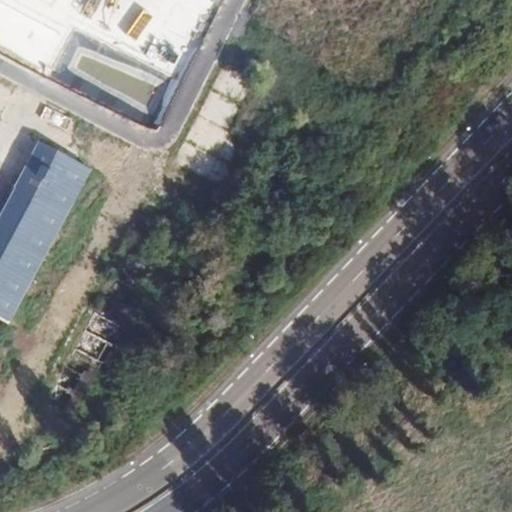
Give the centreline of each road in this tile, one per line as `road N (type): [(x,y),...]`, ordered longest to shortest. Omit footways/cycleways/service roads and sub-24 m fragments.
road 1 (secondary): [(511,112),(216,428),(98,511)]
road 2 (secondary): [(170,511),(244,450),(511,172)]
